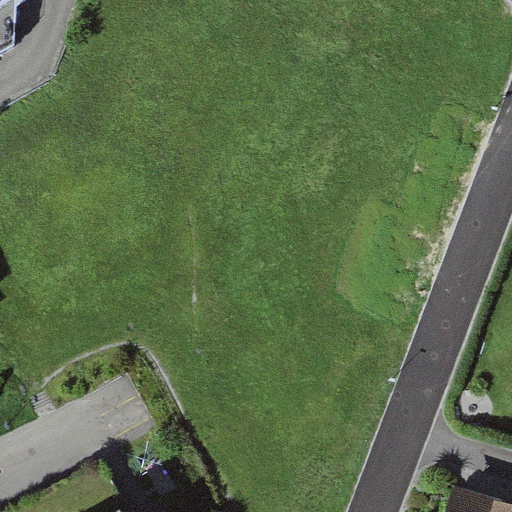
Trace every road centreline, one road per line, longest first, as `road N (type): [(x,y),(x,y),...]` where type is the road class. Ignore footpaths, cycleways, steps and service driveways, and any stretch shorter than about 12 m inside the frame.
road 1 (residential): [(375,511),(511,144)]
road 2 (residential): [(0,464),(117,409)]
